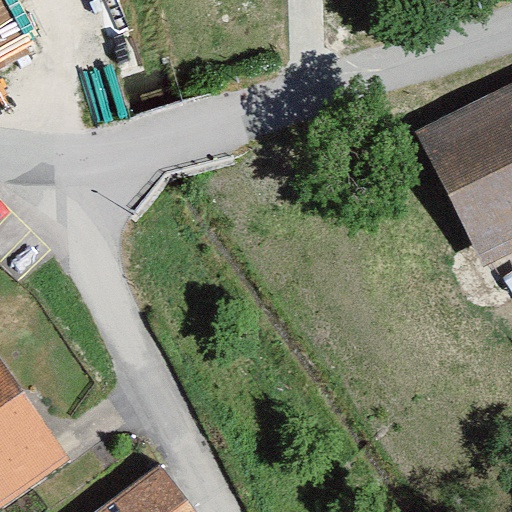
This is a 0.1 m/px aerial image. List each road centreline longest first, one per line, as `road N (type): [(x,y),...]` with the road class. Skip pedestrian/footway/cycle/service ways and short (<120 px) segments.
road 1 (residential): [(48,165),(121,161),(511,37)]
road 2 (residential): [(48,165),(226,511)]
